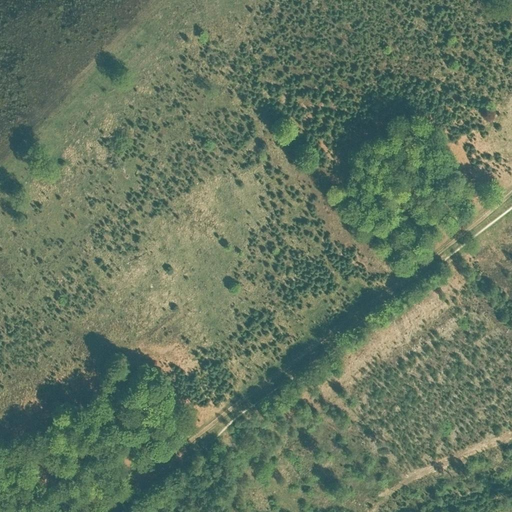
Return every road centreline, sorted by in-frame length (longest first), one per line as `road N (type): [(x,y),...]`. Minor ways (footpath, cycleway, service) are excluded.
road 1 (track): [(99,511),(511,194)]
road 2 (track): [(154,0),(0,158)]
